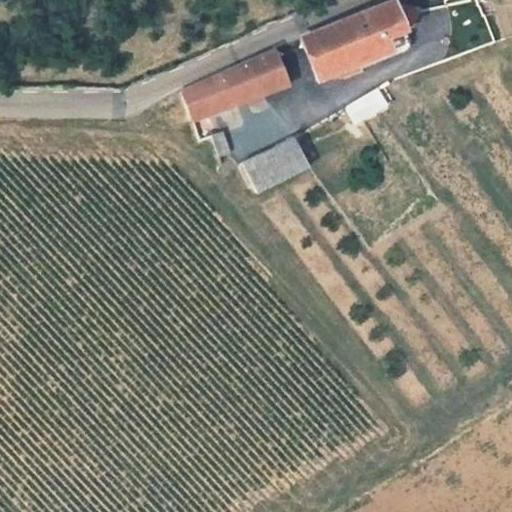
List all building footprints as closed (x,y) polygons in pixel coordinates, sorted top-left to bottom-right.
[(392,2),(302,38),(319,80),(389,52),(384,40),(412,28),(420,8),(392,2)] [(274,50),(183,90),(194,121),(288,86),(274,50)] [(375,89),(345,107),(353,121),(384,104),(375,89)] [(220,132),(210,136),(219,158),(229,154),(220,132)] [(293,138),(241,163),(256,193),(308,167),(293,138)]
